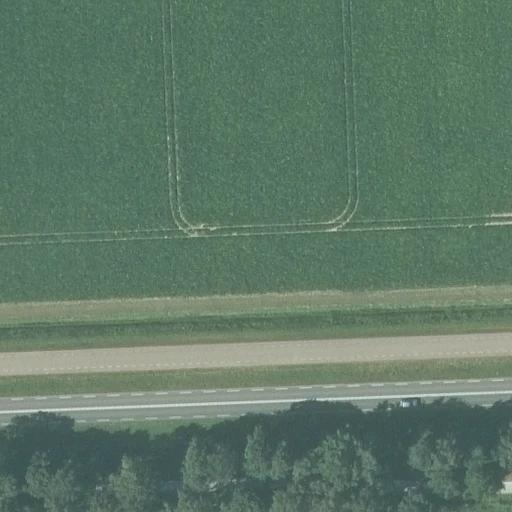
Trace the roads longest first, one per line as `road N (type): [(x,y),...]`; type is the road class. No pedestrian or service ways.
road 1 (unclassified): [(511,343),(0,364)]
road 2 (primary): [(511,392),(0,412)]
